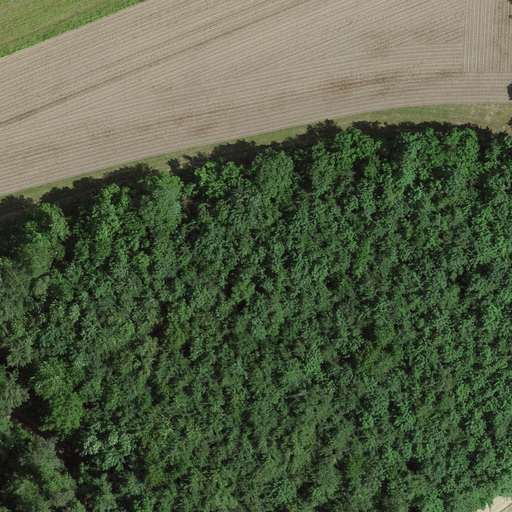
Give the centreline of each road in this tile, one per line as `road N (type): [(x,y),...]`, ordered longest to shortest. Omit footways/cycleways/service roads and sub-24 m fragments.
road 1 (track): [(42,435),(68,389),(101,356),(168,320),(380,263),(511,296)]
road 2 (track): [(0,406),(116,486),(136,511)]
